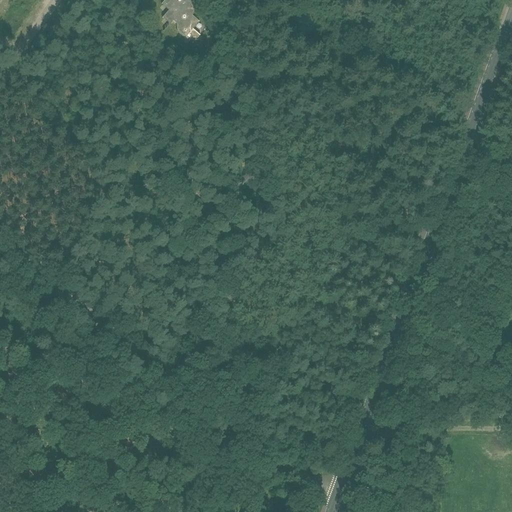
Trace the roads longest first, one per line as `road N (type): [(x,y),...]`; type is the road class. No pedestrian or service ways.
road 1 (secondary): [(337,496),(511,16)]
road 2 (unclassified): [(337,496),(254,447),(0,244)]
